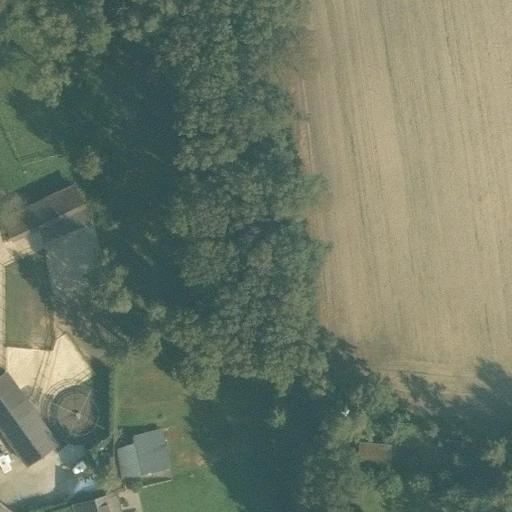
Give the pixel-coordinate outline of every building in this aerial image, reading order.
[(3,217),(11,241),(24,235),(22,231),(45,221),(77,206),(70,187),(3,217)] [(0,393),(10,386),(2,376),(0,377),(0,393)] [(0,393),(0,429),(28,466),(55,446),(10,386),(0,393)] [(119,450),(121,479),(166,468),(157,431),(132,437),(130,444),(119,450)] [(463,452),(464,438),(438,437),(437,451),(463,452)] [(75,511),(121,511),(116,494),(74,506),(75,511)]
